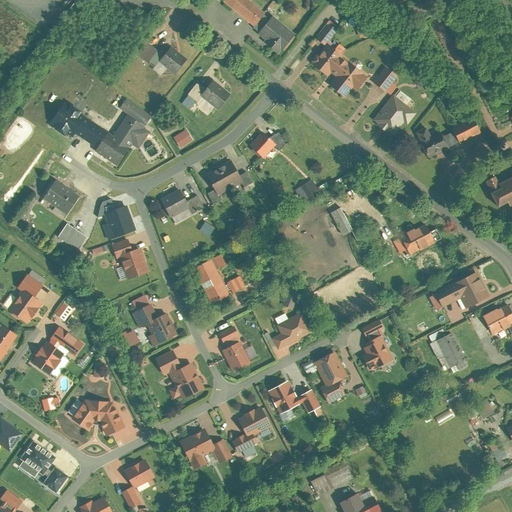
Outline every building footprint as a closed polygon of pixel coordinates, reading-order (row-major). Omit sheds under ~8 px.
[(262,13),(246,0),(221,0),(221,1),(251,26),(262,13)] [(296,34),(271,15),(256,35),(281,54),(296,34)] [(327,24),(315,39),(323,45),(335,30),(327,24)] [(360,37),(371,36),(369,24),(358,25),(360,37)] [(154,64),(157,60),(174,74),(187,59),(169,44),(162,53),(148,42),(140,54),(154,64)] [(310,64),(326,76),(329,73),(334,76),(327,85),(345,99),(365,73),(347,59),(344,62),(339,58),(342,55),(326,43),(310,64)] [(372,82),(383,91),(396,75),(385,66),(372,82)] [(228,93),(210,79),(198,95),(216,109),(228,93)] [(396,94),(407,103),(411,99),(400,90),(396,94)] [(403,127),(416,111),(393,93),(372,120),(389,133),(397,122),(403,127)] [(196,102),(186,94),(180,103),(190,110),(196,102)] [(153,116),(126,97),(118,107),(146,127),(153,116)] [(105,132),(102,135),(74,116),(77,111),(66,104),(63,109),(58,106),(48,122),(52,125),(50,129),(60,136),(63,132),(70,136),(73,133),(95,147),(94,148),(118,165),(132,144),(137,148),(149,130),(126,115),(111,136),(105,132)] [(451,131),(439,137),(445,149),(478,132),(471,117),(450,128),(451,131)] [(181,148),(195,140),(188,129),(174,137),(181,148)] [(425,159),(445,149),(439,137),(438,135),(430,139),(425,129),(415,134),(420,144),(418,145),(425,159)] [(261,157),(273,145),(278,150),(287,140),(276,130),(268,139),(261,132),(248,145),(261,157)] [(245,172),(238,175),(230,160),(205,174),(213,189),(207,193),(212,203),(220,199),(217,195),(241,182),(243,186),(251,183),(245,172)] [(489,195),(496,208),(506,202),(508,206),(511,204),(511,176),(497,184),(494,177),(484,182),(491,194),(489,195)] [(66,215),(79,196),(53,179),(41,198),(66,215)] [(303,202),(320,194),(314,180),(297,188),(303,202)] [(170,217),(188,207),(191,213),(203,207),(196,195),(186,201),(178,188),(160,198),(170,217)] [(351,230),(339,206),(329,211),(342,235),(351,230)] [(133,229),(126,207),(106,213),(114,236),(133,229)] [(405,250),(408,254),(439,238),(434,228),(428,231),(422,221),(397,234),(398,236),(391,239),(399,254),(405,250)] [(201,230),(210,236),(216,228),(207,222),(201,230)] [(85,236),(65,223),(54,239),(74,253),(85,236)] [(115,258),(118,257),(126,279),(147,271),(139,247),(129,251),(124,240),(110,245),(115,258)] [(230,294),(217,270),(225,266),(218,254),(189,270),(209,305),(230,294)] [(16,287),(20,290),(6,309),(25,323),(41,302),(33,297),(42,285),(41,284),(44,280),(30,269),(27,274),(26,274),(16,287)] [(464,308),(488,296),(475,271),(433,292),(441,308),(459,298),(464,308)] [(241,275),(229,282),(234,293),(247,287),(241,275)] [(292,308),(298,292),(287,289),(282,305),(292,308)] [(130,301),(134,309),(133,310),(141,327),(146,325),(151,333),(146,336),(151,345),(174,334),(163,313),(154,317),(143,295),(130,301)] [(63,302),(55,313),(64,320),(72,308),(63,302)] [(511,317),(506,306),(481,319),(490,337),(503,330),(508,338),(511,336),(511,317)] [(277,324),(276,325),(280,333),(270,338),(276,349),(308,332),(298,313),(287,319),(284,313),(273,318),(277,324)] [(379,318),(360,327),(367,341),(360,345),(364,352),(359,355),(367,371),(391,359),(380,337),(382,336),(379,329),(383,327),(379,318)] [(0,358),(17,334),(1,322),(0,323),(0,358)] [(85,343),(59,325),(50,339),(75,356),(85,343)] [(234,325),(218,333),(224,346),(240,337),(234,325)] [(442,369),(449,365),(453,372),(467,366),(450,332),(445,335),(442,328),(428,335),(431,342),(429,343),(442,369)] [(140,340),(134,329),(124,334),(129,345),(140,340)] [(30,361),(48,374),(48,373),(55,378),(69,359),(62,354),(63,353),(45,340),(30,361)] [(249,362),(238,341),(220,350),(231,371),(249,362)] [(254,346),(247,349),(251,359),(258,356),(254,346)] [(172,350),(153,359),(162,376),(180,367),(172,350)] [(345,395),(337,379),(346,375),(333,351),(312,361),(325,385),(318,388),(326,404),(345,395)] [(202,388),(189,362),(168,373),(175,386),(168,390),(172,398),(179,395),(181,399),(202,388)] [(287,383),(268,392),(278,413),(301,403),(306,412),(319,407),(310,392),(296,399),(287,383)] [(363,386),(355,389),(358,395),(366,391),(363,386)] [(60,396),(43,399),(45,411),(62,407),(60,396)] [(72,414),(70,418),(86,429),(93,420),(97,420),(104,435),(123,427),(111,401),(83,399),(81,402),(76,398),(68,411),(72,414)] [(476,405),(483,419),(496,413),(488,399),(476,405)] [(258,443),(256,440),(269,433),(266,426),(267,426),(257,407),(235,418),(243,432),(230,439),(238,453),(258,443)] [(316,411),(319,417),(325,414),(322,407),(316,411)] [(295,409),(281,414),(284,422),(297,416),(295,409)] [(432,409),(423,412),(426,421),(435,418),(432,409)] [(0,446),(8,452),(22,432),(2,417),(0,420),(0,446)] [(203,430),(177,443),(191,470),(204,463),(201,456),(213,450),(219,463),(232,457),(223,439),(210,445),(203,430)] [(114,434),(119,445),(123,443),(118,432),(114,434)] [(54,457),(32,442),(20,458),(25,461),(21,466),(29,471),(32,466),(42,474),(54,457)] [(144,458),(122,469),(132,488),(154,476),(144,458)] [(323,470),(325,474),(310,482),(317,495),(332,487),(333,488),(352,478),(342,460),(323,470)] [(67,477),(55,468),(52,472),(48,469),(44,474),(48,477),(43,483),(55,492),(67,477)] [(131,485),(121,491),(130,508),(140,502),(131,485)] [(0,511),(11,511),(7,508),(9,506),(15,510),(22,500),(6,489),(0,496),(0,499),(0,500),(0,499),(0,511)] [(337,502),(341,511),(376,511),(380,510),(369,490),(355,497),(354,493),(337,502)] [(110,511),(100,494),(78,506),(81,511),(110,511)]
